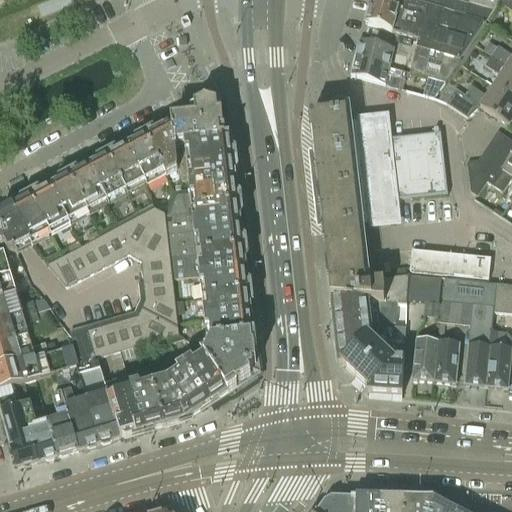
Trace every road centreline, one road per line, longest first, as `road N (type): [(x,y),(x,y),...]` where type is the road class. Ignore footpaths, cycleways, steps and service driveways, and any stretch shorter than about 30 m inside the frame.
road 1 (residential): [(129,28),(151,85),(142,101),(0,178)]
road 2 (tertiary): [(300,465),(511,465)]
road 3 (tertiary): [(511,436),(312,423)]
road 4 (tertiary): [(299,338),(277,143)]
road 5 (tertiary): [(282,426),(141,479)]
road 6 (tertiary): [(246,0),(249,59),(277,143)]
road 7 (tertiary): [(277,143),(277,0)]
road 8 (residential): [(0,87),(129,28)]
road 9 (tertiary): [(141,479),(266,467)]
